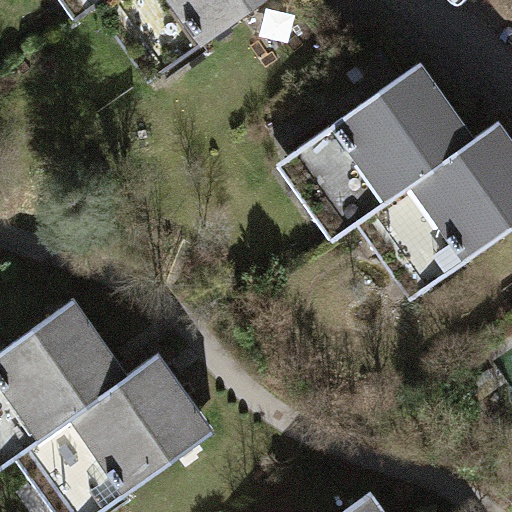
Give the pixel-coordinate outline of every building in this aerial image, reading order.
[(62,0),(77,20),(96,7),(106,0),(62,0)] [(106,0),(96,7),(149,82),(240,17),(292,90),(323,68),(344,53),(342,49),(306,0),(106,0)] [(352,109),(278,162),(334,241),(359,223),(478,139),(476,136),(422,60),(405,72),(373,28),(342,49),(344,53),(323,68),(352,109)] [(359,223),(411,298),(502,234),(511,247),(511,135),(500,119),(476,136),(478,139),(359,223)] [(75,298),(0,351),(0,469),(18,457),(131,377),(129,374),(75,298)] [(18,457),(57,511),(98,511),(214,430),(159,353),(129,374),(131,377),(18,457)] [(386,511),(370,490),(339,511),(386,511)]
